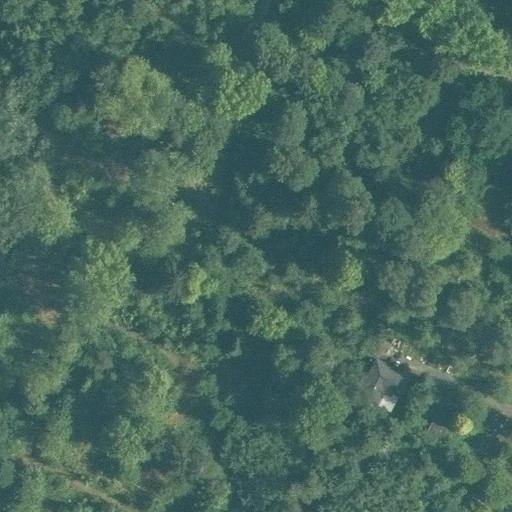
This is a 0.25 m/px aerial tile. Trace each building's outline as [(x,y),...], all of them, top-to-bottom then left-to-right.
[(25,21),(36,0),(19,0),(12,14),(25,21)] [(489,13),(511,24),(511,8),(495,1),(489,13)] [(111,16),(92,65),(108,72),(127,23),(111,16)] [(0,24),(0,56),(9,60),(20,34),(0,24)] [(82,55),(90,37),(71,29),(64,47),(82,55)] [(347,78),(353,63),(298,41),(292,56),(347,78)] [(199,103),(214,69),(191,59),(176,92),(199,103)] [(422,103),(433,86),(400,66),(378,100),(391,108),(402,90),(422,103)] [(48,106),(61,113),(80,81),(67,74),(48,106)] [(0,99),(7,103),(16,86),(0,77),(0,99)] [(96,131),(113,97),(102,91),(85,125),(96,131)] [(487,92),(473,122),(457,115),(448,134),(440,131),(433,145),(466,161),(496,96),(487,92)] [(260,138),(271,144),(291,110),(280,104),(260,138)] [(511,125),(503,122),(498,132),(509,137),(511,129),(511,125)] [(342,151),(349,132),(336,127),(329,146),(342,151)] [(492,148),(465,207),(485,216),(511,157),(492,148)] [(384,162),(376,176),(387,182),(394,168),(384,162)] [(263,205),(279,213),(298,175),(282,166),(263,205)] [(75,178),(59,211),(71,216),(87,183),(75,178)] [(126,208),(106,240),(118,247),(138,215),(126,208)] [(16,260),(27,223),(15,219),(3,255),(16,260)] [(36,224),(31,239),(60,249),(65,234),(36,224)] [(70,242),(50,279),(65,287),(84,250),(70,242)] [(470,280),(484,286),(501,252),(487,245),(470,280)] [(264,306),(279,276),(268,270),(253,300),(264,306)] [(146,274),(128,318),(156,329),(174,285),(146,274)] [(228,321),(234,306),(207,296),(199,320),(213,325),(216,317),(228,321)] [(0,345),(9,349),(19,318),(6,314),(0,332),(0,345)] [(223,342),(230,324),(218,319),(211,337),(223,342)] [(481,361),(494,330),(467,319),(454,350),(481,361)] [(344,327),(336,341),(352,350),(360,336),(344,327)] [(38,358),(62,365),(70,337),(47,330),(38,358)] [(257,387),(266,390),(281,348),(264,342),(255,367),(263,370),(257,387)] [(25,374),(30,363),(10,355),(5,366),(25,374)] [(511,357),(495,390),(510,398),(511,392),(511,357)] [(380,361),(363,395),(397,411),(414,377),(380,361)] [(300,363),(288,394),(300,399),(312,368),(300,363)] [(6,372),(0,381),(0,427),(2,429),(26,383),(6,372)] [(427,438),(440,405),(427,400),(414,432),(427,438)] [(455,458),(470,468),(503,418),(487,408),(455,458)] [(226,472),(243,477),(259,427),(238,420),(227,454),(232,456),(226,472)] [(81,448),(86,426),(70,422),(65,444),(81,448)] [(107,434),(125,442),(130,430),(113,422),(107,434)] [(334,465),(365,477),(381,433),(350,422),(334,465)] [(267,492),(292,504),(317,456),(292,443),(267,492)] [(405,490),(422,455),(402,445),(384,480),(405,490)] [(182,511),(197,482),(183,476),(165,511),(182,511)] [(354,476),(348,485),(371,499),(377,491),(354,476)] [(459,511),(467,494),(477,498),(482,488),(462,480),(459,489),(444,483),(431,511),(459,511)] [(233,493),(223,511),(239,511),(245,498),(233,493)]
